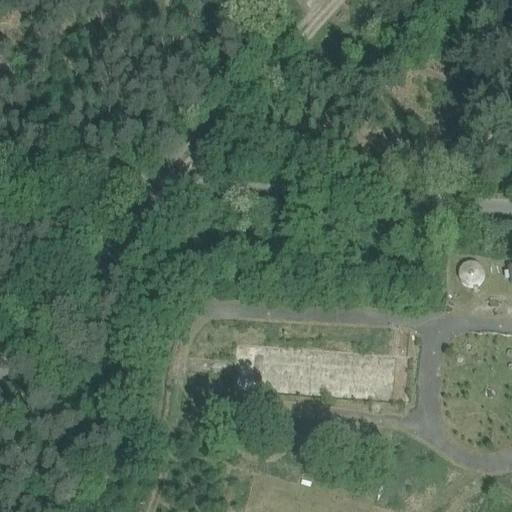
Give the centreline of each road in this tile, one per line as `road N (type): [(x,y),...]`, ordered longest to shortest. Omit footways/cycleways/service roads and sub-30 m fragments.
road 1 (unclassified): [(172,183),(511,208)]
road 2 (unclassified): [(0,368),(172,183)]
road 3 (track): [(341,0),(172,183)]
road 4 (unclassified): [(172,183),(0,169)]
